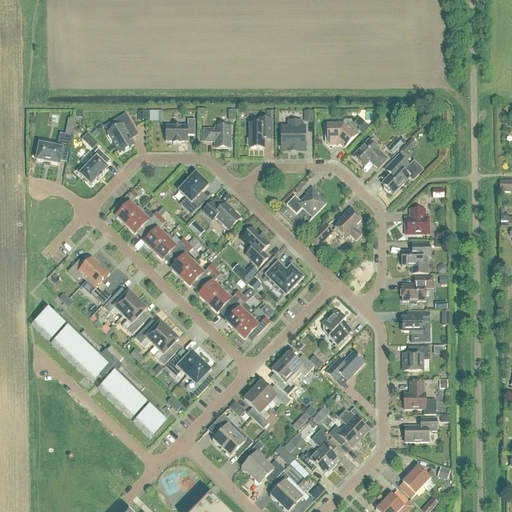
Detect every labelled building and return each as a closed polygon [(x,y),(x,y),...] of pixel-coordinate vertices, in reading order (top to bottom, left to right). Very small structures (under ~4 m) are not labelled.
[(146,113),(138,113),(138,122),(146,122),(146,113)] [(149,113),(149,123),(159,123),(159,113),(149,113)] [(304,123),(313,123),(313,113),(304,113),(304,123)] [(133,147),(130,142),(126,135),(134,130),(126,115),(117,120),(121,127),(108,135),(109,136),(107,137),(111,144),(113,142),(120,155),(133,147)] [(362,136),(369,128),(359,119),(354,124),(360,130),(358,132),(362,136)] [(250,141),(247,141),(247,147),(250,147),(250,150),(264,150),(264,141),(264,133),(272,133),(272,121),(258,121),(258,126),(250,126),(250,141)] [(187,144),(188,137),(195,137),(195,122),(187,122),(187,128),(165,128),(165,144),(173,144),(173,146),(180,146),(180,144),(187,144)] [(305,129),(302,129),(302,123),(292,123),(292,129),(282,129),(282,151),(305,150),(305,129)] [(339,146),(344,151),(358,136),(349,127),(344,124),(338,124),(338,126),(327,127),(327,137),(325,137),(325,145),(328,145),(328,147),(335,147),(337,148),(339,146)] [(215,150),(230,150),(230,129),(215,129),(215,132),(204,132),(204,144),(215,144),(215,150)] [(39,146),(36,163),(59,167),(61,154),(64,155),(68,156),(71,137),(64,136),(60,135),(57,150),(39,146)] [(98,145),(92,140),(87,146),(92,151),(98,145)] [(393,156),(399,150),(403,146),(397,140),(393,144),(387,150),(389,152),(393,156)] [(369,163),(378,171),(387,161),(379,153),(379,152),(368,142),(353,158),(364,168),(369,163)] [(409,143),(400,152),(404,156),(413,147),(409,143)] [(93,157),(96,160),(86,170),(83,167),(77,174),(91,188),(97,182),(103,177),(102,176),(108,170),(105,167),(109,162),(98,151),(93,157)] [(393,196),(410,179),(404,173),(409,167),(398,157),(385,171),(390,176),(381,185),(383,187),(383,190),(388,195),(391,195),(393,196)] [(195,176),(186,186),(184,184),(178,190),(181,192),(179,193),(187,201),(182,206),(192,216),(204,204),(198,198),(208,188),(206,186),(208,185),(202,179),(201,181),(195,176)] [(511,182),(500,183),(500,194),(511,193),(511,182)] [(326,206),(316,197),(318,195),(312,190),(306,195),(308,197),(301,204),(295,198),(286,207),(296,217),(303,210),(312,220),(326,206)] [(433,191),(433,201),(444,201),(444,191),(433,191)] [(121,207),(125,211),(118,219),(126,227),(142,211),(139,207),(138,208),(136,210),(131,205),(136,200),(139,197),(134,193),(131,196),(121,207)] [(213,223),(216,220),(229,233),(241,221),(231,211),(232,211),(226,205),(219,211),(212,204),(203,213),(213,223)] [(287,212),(282,207),(278,212),(282,216),(287,212)] [(142,211),(126,227),(135,236),(145,227),(149,231),(161,219),(156,214),(153,217),(147,211),(145,213),(142,211)] [(350,237),(356,243),(362,237),(356,231),(357,229),(356,228),(361,222),(350,211),(338,223),(340,224),(334,230),(346,241),(350,237)] [(425,219),(425,211),(409,212),(410,223),(405,223),(405,237),(415,237),(416,238),(420,237),(429,236),(429,219),(425,219)] [(154,236),(145,245),(154,254),(170,237),(166,234),(163,236),(158,231),(163,226),(163,227),(166,223),(161,219),(149,231),(154,236)] [(194,223),(188,230),(195,236),(201,230),(194,223)] [(325,226),(310,242),(317,250),(332,234),(325,226)] [(241,242),(251,252),(247,256),(245,258),(258,270),(260,269),(269,259),(263,253),(270,246),(264,240),(266,239),(260,233),(258,235),(253,229),(243,240),(241,242)] [(170,237),(154,254),(163,262),(172,253),(177,257),(189,245),(183,240),(180,243),(181,243),(176,248),(170,243),(173,240),(170,237)] [(181,262),(172,271),(181,280),(197,263),(188,255),(193,250),(189,245),(177,257),(181,262)] [(401,254),(402,268),(412,268),(412,276),(422,276),(429,276),(428,259),(429,259),(429,246),(412,246),(412,253),(401,254)] [(69,273),(77,282),(82,278),(87,283),(102,268),(93,259),(84,268),(83,270),(77,265),(69,273)] [(197,263),(181,280),(190,288),(197,281),(202,286),(213,274),(216,271),(220,266),(215,262),(211,266),(208,269),(203,275),(198,269),(200,266),(197,263)] [(278,264),(266,276),(287,295),(303,278),(292,267),(287,272),(278,264)] [(238,267),(232,273),(245,285),(251,279),(238,267)] [(87,283),(95,291),(91,295),(92,297),(96,300),(105,292),(100,287),(102,285),(110,276),(102,268),(87,283)] [(199,297),(208,307),(224,290),(221,287),(218,289),(213,284),(218,279),(213,274),(202,286),(206,290),(199,297)] [(248,286),(255,293),(262,285),(256,278),(248,286)] [(417,306),(417,303),(425,303),(425,290),(433,290),(432,279),(415,280),(415,287),(402,288),(402,304),(410,304),(410,306),(411,307),(416,307),(417,306)] [(224,290),(208,307),(217,315),(225,307),(229,311),(240,300),(243,297),(239,293),(236,295),(231,301),(225,296),(228,293),(224,290)] [(119,313),(123,317),(138,302),(129,293),(121,302),(116,296),(104,308),(114,318),(119,313)] [(69,309),(73,305),(63,296),(59,300),(69,309)] [(234,315),(226,323),(236,333),(253,315),(249,312),(251,311),(245,305),(249,302),(243,297),(240,300),(229,311),(234,315)] [(138,302),(123,317),(128,322),(123,327),(132,336),(144,324),(139,319),(147,310),(138,302)] [(136,423),(152,438),(165,425),(161,421),(164,418),(139,394),(143,389),(118,365),(123,360),(111,348),(106,353),(84,333),(80,337),(55,313),(52,316),(48,312),(35,325),(51,341),(64,328),(67,331),(54,344),(94,382),(99,377),(103,381),(107,376),(110,379),(101,389),(133,420),(145,407),(149,410),(136,423)] [(328,339),(337,348),(352,333),(343,325),(346,322),(335,312),(322,326),(323,328),(323,333),(329,339),(328,339)] [(289,314),(284,319),(292,326),(297,321),(289,314)] [(244,341),(246,339),(252,344),(268,327),(263,322),(258,327),(257,327),(252,322),(256,318),(253,315),(236,333),(244,341)] [(402,321),(403,334),(411,334),(411,336),(421,336),(421,326),(429,326),(429,315),(407,315),(407,321),(402,321)] [(150,343),(155,348),(170,333),(161,324),(153,332),(147,327),(135,339),(145,349),(150,343)] [(170,333),(155,348),(159,352),(154,357),(164,367),(176,355),(171,349),(179,341),(170,333)] [(403,357),(403,373),(422,373),(422,362),(429,362),(429,349),(409,350),(409,356),(403,357)] [(182,373),(187,378),(201,363),(192,354),(183,363),(177,357),(165,368),(176,379),(182,373)] [(365,365),(353,354),(342,365),(338,361),(326,374),(336,384),(341,378),(347,384),(365,365)] [(280,365),(296,380),(301,375),(304,379),(314,369),(304,359),(299,365),(289,355),(280,365)] [(314,357),(310,362),(319,371),(323,366),(314,357)] [(201,363),(187,378),(192,383),(186,389),(196,400),(208,388),(201,382),(211,373),(201,363)] [(296,389),(292,384),(296,380),(280,365),(272,373),(281,383),(277,387),(288,398),(296,389)] [(252,393),(268,409),(273,404),(277,408),(281,404),(285,408),(290,403),(276,389),(271,394),(261,384),(252,393)] [(404,396),(404,412),(423,411),(424,417),(436,417),(435,402),(425,402),(425,395),(424,395),(423,384),(409,385),(410,396),(404,396)] [(264,413),(268,409),(252,393),(244,402),(254,412),(249,417),(263,431),(269,426),(265,422),(269,418),(264,413)] [(167,404),(177,413),(181,409),(171,399),(167,404)] [(229,410),(239,419),(245,413),(235,404),(229,410)] [(310,408),(305,414),(310,419),(316,413),(310,408)] [(339,421),(346,428),(360,442),(368,433),(359,423),(363,419),(354,410),(348,416),(346,413),(339,421)] [(217,447),(222,451),(236,436),(228,428),(231,424),(223,416),(214,426),(222,433),(212,443),(217,447)] [(304,416),(300,421),(304,425),(308,421),(304,416)] [(316,418),(313,421),(318,426),(321,423),(316,418)] [(404,429),(404,445),(428,444),(428,433),(437,433),(436,420),(420,421),(420,428),(404,429)] [(311,422),(307,425),(313,431),(317,427),(311,422)] [(352,450),(360,442),(346,428),(341,432),(337,428),(329,436),(339,446),(343,442),(352,450)] [(236,436),(222,451),(226,455),(225,456),(230,460),(238,451),(242,456),(253,445),(240,432),(236,436)] [(320,451),(316,455),(332,470),(337,465),(336,464),(339,462),(329,453),(334,448),(324,438),(316,446),(320,451)] [(246,474),(251,478),(265,464),(256,456),(263,448),(259,444),(245,458),(249,462),(241,471),(245,475),(246,474)] [(289,444),(284,450),(290,455),(295,450),(289,444)] [(327,475),(332,470),(316,455),(312,459),(308,454),(305,458),(303,456),(298,461),(310,473),(315,468),(324,477),(326,474),(327,475)] [(294,462),(290,466),(295,471),(299,467),(294,462)] [(265,464),(251,478),(255,483),(254,484),(258,488),(267,479),(272,485),(284,472),(275,463),(269,469),(265,464)] [(410,476),(423,489),(431,481),(430,480),(434,476),(431,473),(427,477),(418,468),(410,476)] [(447,482),(450,473),(440,469),(437,479),(447,482)] [(275,502),(279,506),(293,492),(285,483),(289,479),(284,475),(274,486),(278,490),(270,499),(274,503),(275,502)] [(406,488),(401,492),(402,493),(410,501),(411,501),(415,496),(415,497),(423,489),(410,476),(402,484),(406,488)] [(293,492),(279,506),(284,510),(283,511),(290,511),(295,507),(300,511),(305,511),(314,504),(309,500),(306,503),(293,492)] [(383,504),(391,511),(408,511),(413,508),(404,500),(400,505),(391,496),(383,504)] [(197,511),(223,511),(210,499),(197,511)]
